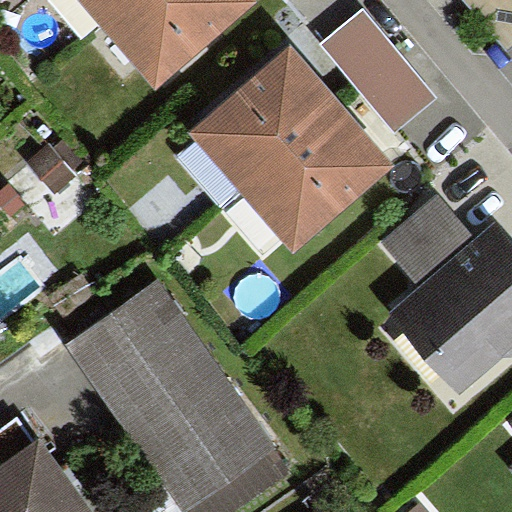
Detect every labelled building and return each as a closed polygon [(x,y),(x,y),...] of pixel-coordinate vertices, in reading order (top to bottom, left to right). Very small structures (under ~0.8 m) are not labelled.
[(92,0),(105,14),(120,0),(92,0)] [(120,0),(105,14),(157,74),(241,0),(120,0)] [(511,0),(464,0),(503,44),(511,35),(511,0)] [(289,42),(204,116),(302,229),(387,156),(369,135),(429,84),(361,5),(301,57),(289,42)] [(42,145),(25,160),(49,187),(66,172),(42,145)] [(419,294),(396,313),(459,386),(511,341),(511,255),(491,231),(469,249),(430,203),(378,246),(419,294)] [(157,274),(71,333),(187,498),(275,434),(157,274)] [(98,511),(39,428),(0,456),(0,511),(98,511)] [(434,511),(419,495),(400,511),(434,511)]
